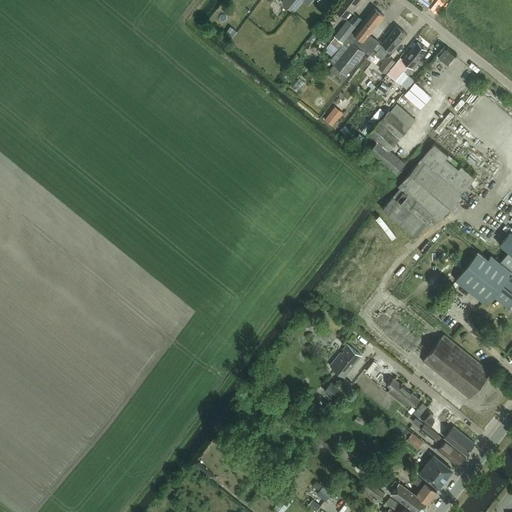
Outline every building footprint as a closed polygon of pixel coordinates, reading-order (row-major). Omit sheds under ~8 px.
[(283,0),(282,2),(293,11),(302,0),(283,0)] [(356,5),(360,0),(344,0),(336,10),(346,18),(352,11),(353,12),(358,6),(356,5)] [(384,15),(375,8),(331,62),(346,75),(368,48),(359,41),(368,29),(371,31),(384,15)] [(335,35),(336,36),(343,42),(344,42),(357,26),(348,19),(335,35)] [(399,42),(406,33),(397,25),(383,43),(394,52),(400,44),(399,42)] [(335,52),(343,42),(336,36),(327,46),(335,52)] [(408,75),(409,75),(421,60),(419,59),(427,49),(418,42),(403,60),(400,57),(387,73),(396,80),(403,71),(408,75)] [(439,58),(448,65),(456,55),(446,48),(439,58)] [(385,74),(395,62),(388,56),(378,68),(385,74)] [(408,75),(401,84),(402,85),(399,89),(403,93),(415,79),(409,75),(408,75)] [(425,108),(436,95),(419,80),(408,93),(425,108)] [(336,105),(325,119),(333,125),(343,112),(336,105)] [(398,174),(406,164),(390,150),(409,127),(389,110),(369,133),(378,141),(370,150),(398,174)] [(459,168),(446,157),(449,154),(435,142),(398,186),(400,187),(383,209),(416,236),(433,215),(439,219),(462,192),(475,177),(461,165),(459,168)] [(509,252),(511,253),(511,231),(500,244),(509,252)] [(511,253),(509,252),(501,262),(491,254),(488,258),(478,250),(456,279),(483,301),(490,292),(510,308),(511,305),(511,253)] [(344,286),(356,269),(350,264),(337,281),(344,286)] [(346,291),(356,300),(368,284),(358,276),(346,291)] [(335,290),(331,296),(338,302),(343,296),(335,290)] [(470,398),(491,371),(444,334),(423,360),(470,398)] [(362,354),(347,343),(343,348),(345,349),(342,352),(341,351),(330,365),(345,377),(362,354)] [(393,377),(387,385),(391,387),(388,391),(398,399),(407,388),(393,377)] [(336,398),(343,390),(332,381),(325,389),(336,398)] [(407,388),(398,399),(408,407),(410,404),(414,406),(420,399),(407,388)] [(423,402),(414,413),(419,417),(428,406),(423,402)] [(421,418),(431,426),(435,420),(432,417),(434,414),(428,409),(421,418)] [(421,428),(424,423),(416,417),(413,421),(421,428)] [(465,455),(445,440),(424,423),(421,428),(420,429),(435,440),(441,445),(437,449),(444,455),(445,454),(456,463),(458,465),(465,455)] [(466,454),(475,443),(454,426),(445,437),(466,454)] [(410,429),(404,436),(419,447),(424,440),(410,429)] [(339,454),(345,458),(352,448),(346,444),(339,454)] [(420,472),(438,487),(439,488),(453,470),(434,454),(420,472)] [(195,466),(211,478),(215,474),(199,461),(195,466)] [(428,502),(438,490),(416,474),(411,480),(422,487),(416,494),(428,502)] [(391,485),(395,487),(390,494),(414,511),(421,511),(428,503),(428,502),(416,494),(399,482),(395,479),(391,485)] [(380,500),(386,493),(369,481),(363,488),(380,500)] [(326,501),(332,493),(324,486),(318,494),(326,501)] [(278,507),(284,511),(286,511),(296,499),(288,493),(278,507)] [(384,504),(389,508),(386,511),(410,511),(405,507),(401,511),(399,511),(398,511),(396,511),(395,511),(400,504),(390,497),(384,504)] [(309,504),(317,511),(322,506),(313,499),(309,504)]
